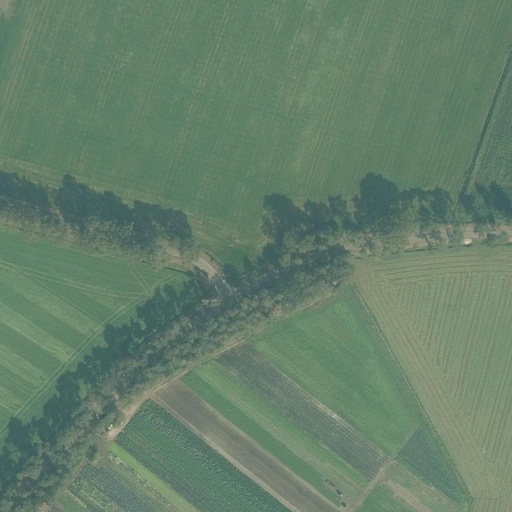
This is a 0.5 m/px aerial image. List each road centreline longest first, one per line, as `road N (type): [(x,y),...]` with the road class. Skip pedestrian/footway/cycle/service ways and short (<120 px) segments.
road 1 (unclassified): [(3,511),(55,444),(141,359),(229,295)]
road 2 (unclassified): [(511,236),(371,242),(293,264),(229,295)]
road 3 (unclassified): [(229,295),(204,264),(173,246),(0,204)]
